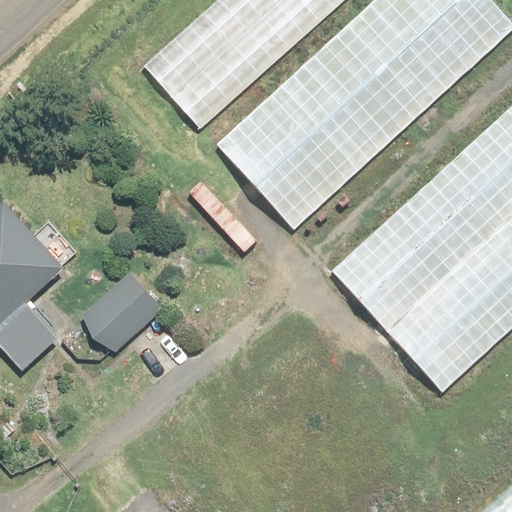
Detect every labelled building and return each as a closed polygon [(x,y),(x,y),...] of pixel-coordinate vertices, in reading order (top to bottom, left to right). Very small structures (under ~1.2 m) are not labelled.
[(239,0),(153,79),(208,139),(360,0),(239,0)] [(511,21),(492,0),(390,0),(224,150),(296,229),(511,34),(511,21)] [(511,125),(341,280),(454,404),(511,351),(511,125)] [(61,275),(5,211),(0,215),(0,351),(21,375),(57,344),(24,308),(61,275)] [(162,313),(129,278),(81,324),(114,359),(162,313)] [(511,511),(511,492),(491,511),(511,511)]
